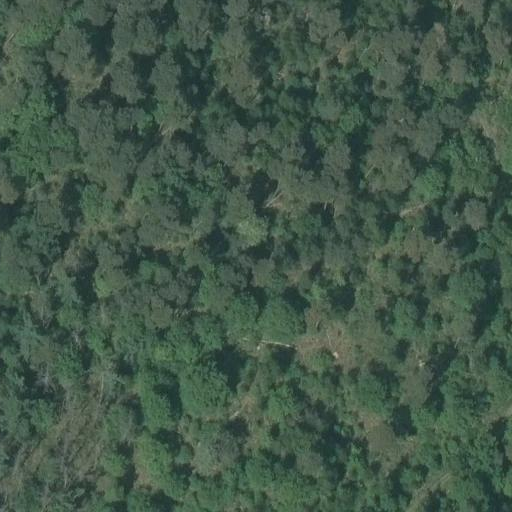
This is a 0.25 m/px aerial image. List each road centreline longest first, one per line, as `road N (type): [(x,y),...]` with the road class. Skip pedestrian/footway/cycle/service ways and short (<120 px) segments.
road 1 (track): [(427,0),(511,180)]
road 2 (track): [(410,511),(511,397)]
